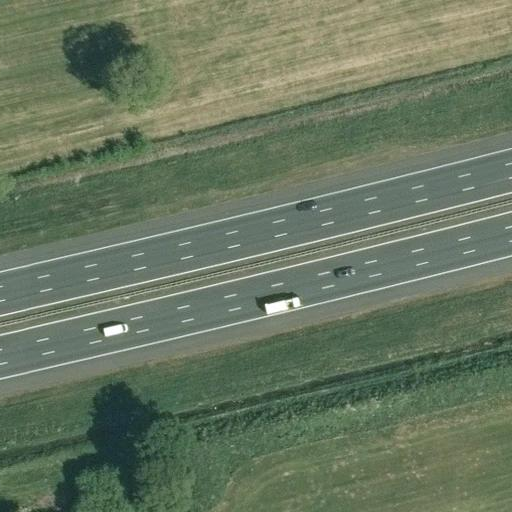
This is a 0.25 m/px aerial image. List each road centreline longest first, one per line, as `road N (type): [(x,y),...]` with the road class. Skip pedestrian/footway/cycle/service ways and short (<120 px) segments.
road 1 (motorway): [(511,170),(0,293)]
road 2 (motorway): [(0,356),(511,234)]
